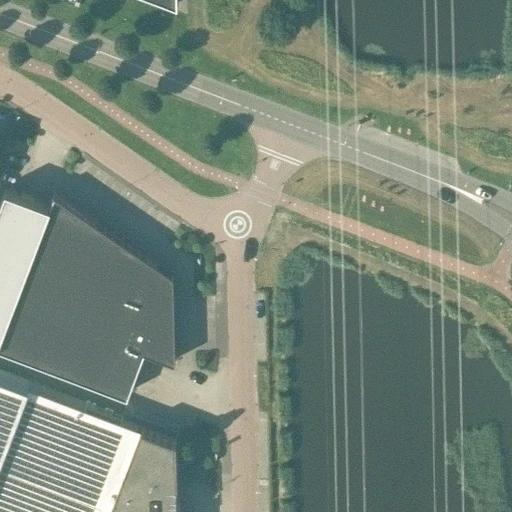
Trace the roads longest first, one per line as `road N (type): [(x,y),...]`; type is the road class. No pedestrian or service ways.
road 1 (secondary): [(288,124),(0,14)]
road 2 (unclassified): [(244,511),(238,224)]
road 3 (unclassified): [(0,80),(194,215),(238,224)]
road 4 (secondary): [(511,219),(455,188),(288,124)]
